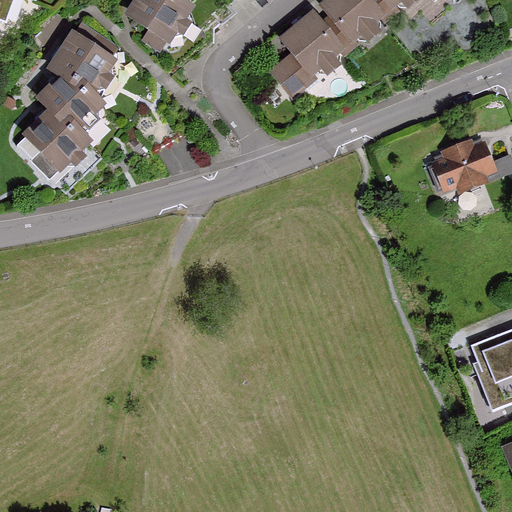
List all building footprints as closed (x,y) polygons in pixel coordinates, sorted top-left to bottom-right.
[(0,0),(0,20),(4,22),(12,0),(0,0)] [(140,0),(130,13),(167,41),(194,6),(189,3),(185,0),(140,0)] [(353,40),(380,17),(365,0),(333,0),(325,7),(353,40)] [(383,0),(392,11),(404,0),(383,0)] [(310,73),(340,48),(314,17),(284,42),(310,73)] [(81,83),(92,91),(113,63),(75,35),(49,70),(60,79),(75,90),(81,83)] [(67,119),(84,134),(98,119),(94,115),(105,105),(92,91),(81,83),(75,90),(60,79),(38,101),(51,113),(62,124),(67,119)] [(62,124),(51,113),(26,137),(59,172),(90,143),(84,134),(67,119),(62,124)] [(434,164),(444,191),(457,186),(459,191),(487,181),(485,176),(495,172),(485,145),(474,149),(472,144),(444,155),(446,160),(434,164)] [(511,404),(511,333),(474,348),(480,364),(475,366),(492,412),(511,404)]
